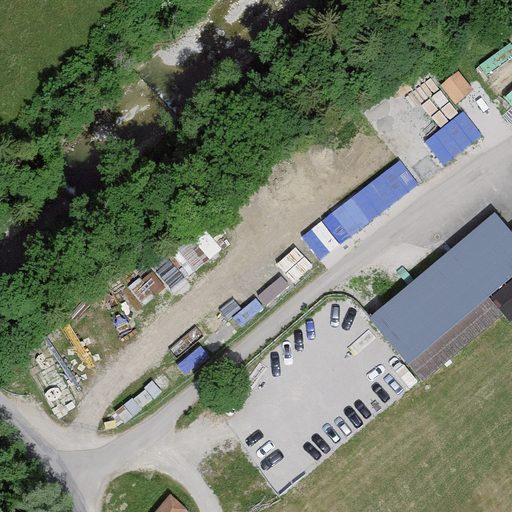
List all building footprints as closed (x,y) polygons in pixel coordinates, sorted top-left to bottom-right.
[(444,83),(458,101),(476,87),(462,69),(444,83)] [(511,102),(511,81),(502,91),(511,102)] [(426,138),(445,162),(483,133),(464,108),(426,138)] [(351,234),(420,180),(401,156),(332,210),(351,234)] [(511,233),(499,218),(375,326),(427,385),(505,317),(496,307),(511,293),(511,233)] [(187,511),(172,499),(161,511),(187,511)]
